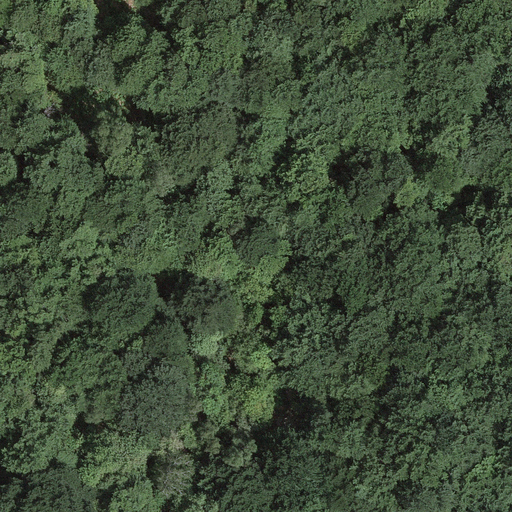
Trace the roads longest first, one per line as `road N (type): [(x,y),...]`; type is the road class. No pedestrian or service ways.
road 1 (track): [(0,146),(172,282),(240,353),(278,430),(293,426),(280,343),(293,191),(277,0)]
road 2 (track): [(375,0),(511,340)]
